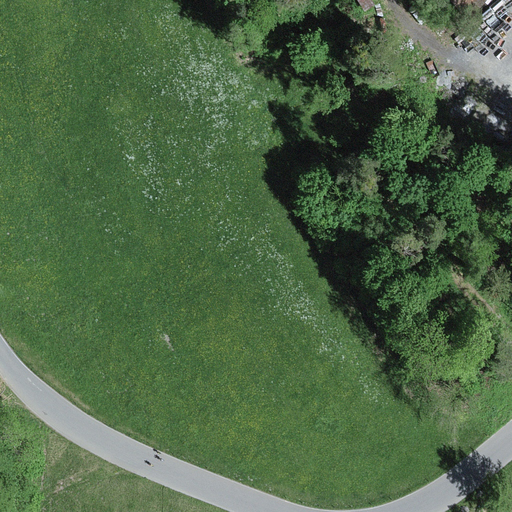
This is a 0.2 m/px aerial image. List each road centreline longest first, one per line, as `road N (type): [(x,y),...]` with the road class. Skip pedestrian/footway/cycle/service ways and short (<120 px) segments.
road 1 (track): [(307,0),(381,181),(511,336)]
road 2 (tertiary): [(0,356),(75,425),(272,511)]
road 3 (tertiary): [(411,511),(511,439)]
